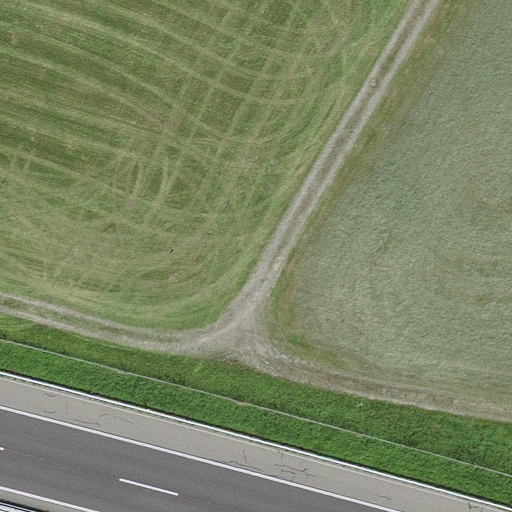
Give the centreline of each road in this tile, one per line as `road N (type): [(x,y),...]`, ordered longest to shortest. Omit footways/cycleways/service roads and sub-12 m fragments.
road 1 (track): [(248,322),(264,281),(433,0)]
road 2 (track): [(511,419),(286,374),(261,353),(248,322)]
road 3 (track): [(248,322),(157,345),(0,304)]
road 4 (motorway): [(242,511),(0,448)]
